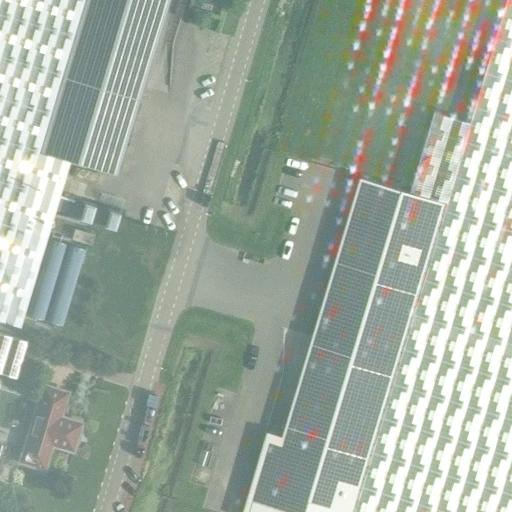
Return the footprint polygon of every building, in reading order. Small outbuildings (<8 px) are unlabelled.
[(40,152),(84,0),(0,0),(0,321),(19,327),(68,162),(40,152)] [(84,0),(40,152),(68,162),(114,176),(167,0),(84,0)] [(511,511),(511,0),(507,0),(471,123),(434,112),(410,193),(444,203),(353,511),(511,511)] [(353,511),(444,203),(410,193),(360,178),(283,437),(267,432),(243,511),(353,511)] [(70,217),(113,230),(118,212),(75,199),(70,217)] [(89,298),(82,321),(91,324),(98,301),(89,298)] [(0,511),(0,373),(15,378),(25,342),(0,334),(0,511)] [(51,445),(72,451),(80,424),(55,417),(62,392),(42,386),(36,407),(34,406),(24,441),(26,441),(19,462),(43,469),(51,445)]
